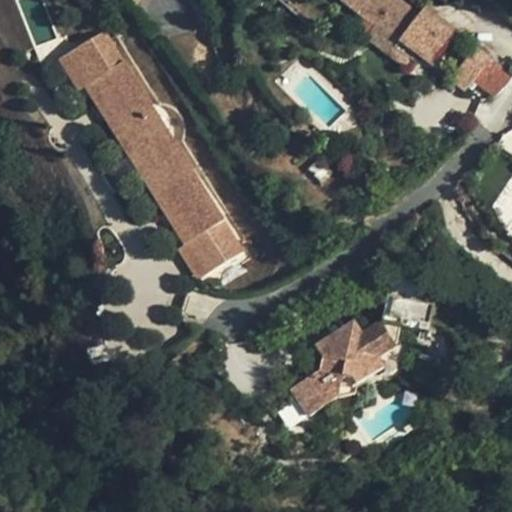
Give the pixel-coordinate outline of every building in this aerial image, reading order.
[(375,26),(340,0),(332,12),(366,37),(375,26)] [(408,69),(418,55),(429,64),(455,30),(424,7),(419,15),(399,0),(340,0),(375,26),(366,37),(408,69)] [(76,49),(74,51),(93,81),(89,84),(100,102),(105,100),(137,152),(133,154),(144,173),(148,170),(181,222),(177,224),(188,243),(192,240),(211,271),(246,250),(108,29),(76,49)] [(452,81),(465,91),(491,58),(477,47),(452,81)] [(199,279),(211,271),(192,240),(188,243),(177,224),(181,222),(148,170),(144,173),(133,154),(137,152),(105,100),(100,102),(89,84),(93,81),(74,51),(61,58),(199,279)] [(508,72),(493,61),(476,82),(490,92),(508,72)] [(305,126),(296,134),(309,147),(318,139),(305,126)] [(382,322),(401,326),(409,327),(411,322),(420,324),(419,329),(429,331),(439,285),(391,276),(387,297),(393,298),(389,316),(383,314),(382,322)] [(393,298),(387,297),(383,314),(389,316),(393,298)] [(382,322),(364,335),(361,331),(351,337),(345,346),(325,343),(316,349),(322,359),(319,371),(292,390),(310,417),(356,387),(352,379),(380,360),(377,356),(398,342),(401,326),(382,322)] [(351,337),(361,331),(356,322),(325,343),(345,346),(351,337)] [(385,368),(380,360),(352,379),(356,387),(385,368)]
